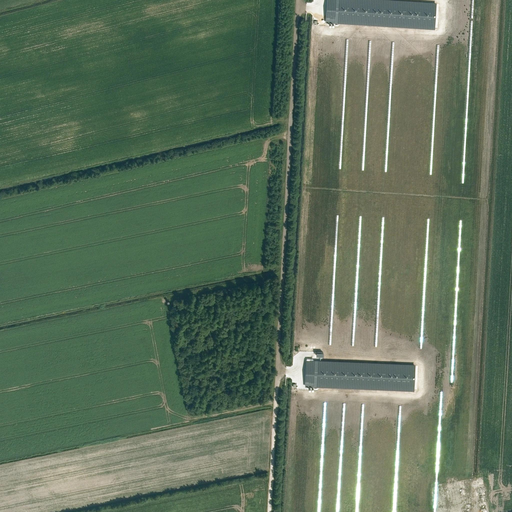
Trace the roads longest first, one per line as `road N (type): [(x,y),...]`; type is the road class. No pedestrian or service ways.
road 1 (track): [(297,0),(268,511)]
road 2 (track): [(282,273),(160,299)]
